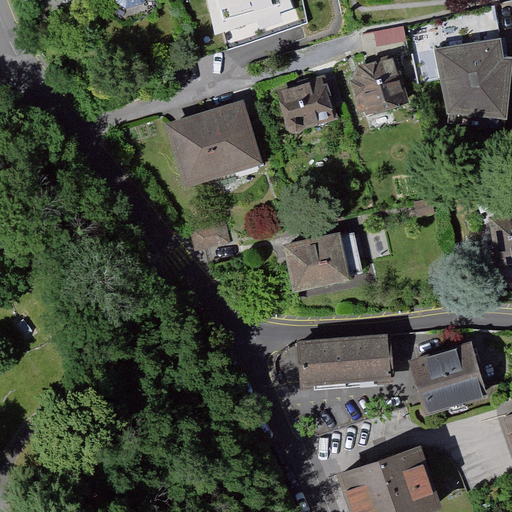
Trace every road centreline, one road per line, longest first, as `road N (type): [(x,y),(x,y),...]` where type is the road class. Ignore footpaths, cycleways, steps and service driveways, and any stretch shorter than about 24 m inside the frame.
road 1 (residential): [(19,65),(79,129),(241,339)]
road 2 (residential): [(241,339),(462,317),(511,321)]
road 3 (residential): [(241,339),(317,511)]
